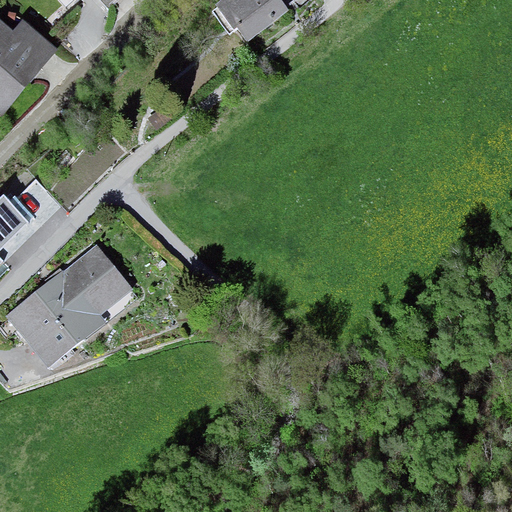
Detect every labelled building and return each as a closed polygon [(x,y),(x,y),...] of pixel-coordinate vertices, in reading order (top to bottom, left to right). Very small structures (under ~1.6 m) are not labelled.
[(123,0),(82,0),(102,20),(123,0)] [(273,0),(237,0),(218,16),(243,48),(285,14),(273,0)] [(12,40),(0,30),(0,116),(6,121),(58,55),(22,27),(12,40)] [(0,276),(66,211),(32,176),(0,207),(0,276)] [(99,245),(4,322),(11,330),(43,373),(103,335),(97,325),(137,291),(99,245)]
